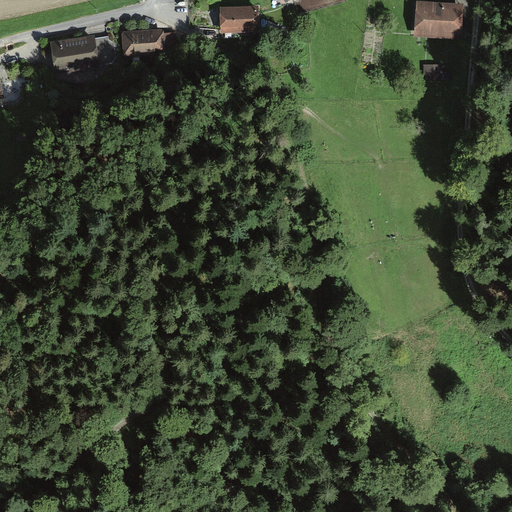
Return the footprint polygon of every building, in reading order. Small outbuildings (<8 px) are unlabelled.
[(217,22),(255,22),(255,0),(217,1),(217,22)] [(415,37),(458,40),(461,3),(417,1),(415,37)] [(120,31),(123,50),(159,46),(157,26),(120,31)] [(47,40),(53,74),(95,67),(89,32),(47,40)] [(422,64),(422,81),(450,81),(450,71),(441,71),(441,64),(422,64)] [(20,84),(22,90),(37,85),(35,79),(20,84)]
